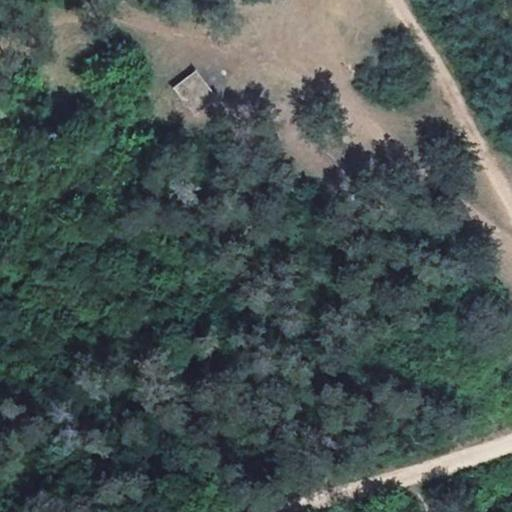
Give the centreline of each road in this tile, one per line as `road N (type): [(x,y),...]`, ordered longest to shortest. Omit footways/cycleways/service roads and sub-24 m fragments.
road 1 (track): [(288,511),(511,440)]
road 2 (track): [(511,194),(396,0)]
